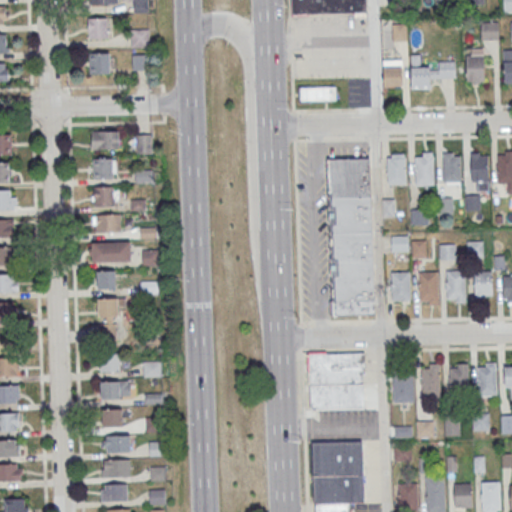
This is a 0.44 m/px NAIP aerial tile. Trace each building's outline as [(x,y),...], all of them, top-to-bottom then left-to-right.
[(149,0),(131,0),(132,12),(149,12),(149,0)] [(292,0),(366,0),(367,13),(292,15),(292,0)] [(511,0),(503,0),(503,10),(511,10),(511,0)] [(8,6),(0,6),(0,23),(8,24),(8,6)] [(88,38),(111,38),(111,17),(88,17),(88,38)] [(481,22),(499,21),(499,39),(482,39),(481,22)] [(392,24),(407,23),(408,41),(393,41),(392,24)] [(132,46),(149,46),(149,30),(132,30),(132,46)] [(511,81),(511,49),(503,49),(503,82),(511,81)] [(90,73),(113,73),(113,52),(90,52),(90,73)] [(148,70),(148,54),(132,54),(132,70),(148,70)] [(466,55),(467,81),(485,81),(484,55),(466,55)] [(0,62),(0,80),(9,80),(9,63),(0,62)] [(385,67),(402,66),(402,85),(385,85),(385,67)] [(412,67),(429,67),(429,86),(412,86),(412,67)] [(299,85),(299,101),(336,100),(336,86),(311,87),(311,85),(299,85)] [(120,131),(91,131),(91,149),(120,149),(120,131)] [(0,153),(12,154),(12,133),(0,132),(0,153)] [(136,134),(136,154),(151,154),(151,134),(136,134)] [(498,154),(499,183),(507,183),(507,193),(511,193),(511,150),(506,151),(506,154),(498,154)] [(415,156),(416,185),(434,184),(434,152),(423,152),(423,156),(415,156)] [(470,152),(471,181),(490,181),(489,155),(481,155),(481,152),(470,152)] [(387,157),(388,185),(407,185),(406,153),(393,154),(393,157),(387,157)] [(443,153),(444,182),(462,182),(461,156),(453,156),(453,153),(443,153)] [(328,159),(370,157),(375,314),(333,316),(328,159)] [(116,158),(93,158),(93,178),(116,178),(116,158)] [(11,161),(0,161),(0,182),(11,182),(11,161)] [(135,182),(153,182),(153,169),(135,169),(135,182)] [(116,186),(93,186),(93,205),(116,205),(116,186)] [(0,209),(16,209),(16,190),(0,189),(0,209)] [(465,195),(481,195),(481,210),(466,211),(465,195)] [(438,199),(453,198),(454,214),(438,214),(438,199)] [(382,199),(395,199),(396,216),(383,217),(382,199)] [(132,209),(143,209),(144,200),(132,200),(132,209)] [(411,209),(428,209),(429,225),(412,225),(411,209)] [(121,214),(93,214),(93,231),(121,231),(121,214)] [(14,219),(0,218),(0,236),(14,237),(14,219)] [(391,236),(408,235),(409,251),(392,252),(391,236)] [(412,240),(427,240),(428,257),(412,257),(412,240)] [(468,241),(483,240),(484,257),(468,258),(468,241)] [(91,261),(132,261),(132,242),(91,242),(91,261)] [(440,244),(455,244),(456,259),(440,260),(440,244)] [(0,246),(0,265),(16,265),(16,247),(0,246)] [(495,255),(505,255),(505,270),(495,270),(495,255)] [(465,270),(466,302),(456,302),(456,299),(447,299),(447,270),(465,270)] [(492,270),(493,299),(476,299),(475,271),(492,270)] [(96,288),(115,288),(115,271),(96,271),(96,288)] [(410,271),(411,300),(392,301),(391,272),(410,271)] [(438,272),(439,304),(429,304),(429,301),(420,301),(419,273),(438,272)] [(0,291),(17,291),(17,274),(0,273),(0,291)] [(511,275),(511,304),(507,305),(507,298),(504,298),(503,276),(511,275)] [(98,339),(118,339),(118,298),(98,298),(98,339)] [(14,303),(0,302),(0,319),(14,320),(14,303)] [(120,371),(120,353),(99,353),(99,371),(120,371)] [(310,354),(312,409),(365,408),(364,370),(365,370),(365,353),(310,354)] [(0,358),(0,375),(19,375),(19,359),(0,358)] [(163,361),(143,361),(143,375),(163,375),(163,361)] [(496,362),(497,395),(478,395),(477,367),(486,367),(486,362),(496,362)] [(440,363),(441,396),(422,396),(422,368),(430,368),(430,363),(440,363)] [(469,363),(469,396),(451,397),(450,368),(459,368),(459,364),(469,363)] [(511,398),(511,365),(503,365),(503,388),(511,388),(511,399),(511,398)] [(393,370),(395,402),(414,401),(413,372),(406,372),(406,369),(393,370)] [(101,380),(101,398),(131,398),(131,380),(101,380)] [(0,384),(0,402),(20,402),(20,385),(0,384)] [(124,427),(124,408),(102,408),(102,427),(124,427)] [(20,412),(0,412),(0,429),(20,430),(20,412)] [(489,412),(473,412),(473,430),(489,430),(489,412)] [(511,414),(501,414),(501,433),(511,432),(511,414)] [(445,434),(459,434),(459,418),(445,418),(445,434)] [(433,436),(433,420),(417,420),(417,436),(433,436)] [(132,452),(132,434),(104,434),(104,452),(132,452)] [(0,456),(21,456),(21,439),(0,438),(0,456)] [(164,440),(149,440),(149,456),(164,456),(164,440)] [(315,511),(313,443),(363,441),(365,502),(350,502),(350,511),(315,511)] [(396,458),(410,458),(410,447),(403,447),(403,454),(396,454),(396,458)] [(102,477),(131,477),(131,458),(102,458),(102,477)] [(0,479),(22,480),(22,463),(0,463),(0,479)] [(167,466),(151,466),(151,480),(167,480),(167,466)] [(427,511),(427,477),(445,476),(445,511),(427,511)] [(481,481),(481,511),(499,511),(500,481),(481,481)] [(101,483),(101,500),(128,500),(128,483),(101,483)] [(399,483),(416,483),(417,507),(400,508),(399,483)] [(455,484),(472,483),(473,507),(456,508),(455,484)] [(165,488),(149,488),(149,504),(165,504),(165,488)] [(0,511),(27,511),(28,498),(5,498),(5,511),(0,511)]
